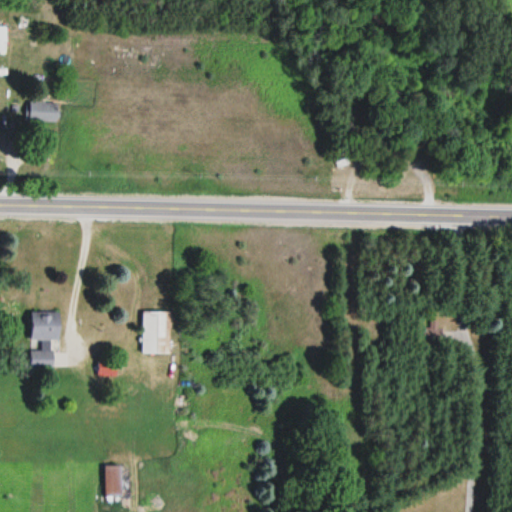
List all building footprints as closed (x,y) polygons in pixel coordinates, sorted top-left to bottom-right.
[(28,122),(58,122),(58,103),(28,103),(28,122)] [(141,354),(169,354),(169,312),(141,312),(141,354)] [(60,342),(60,315),(30,315),(30,342),(60,342)] [(114,363),(97,363),(97,376),(114,376),(114,363)] [(104,497),(121,497),(121,466),(104,466),(104,497)]
